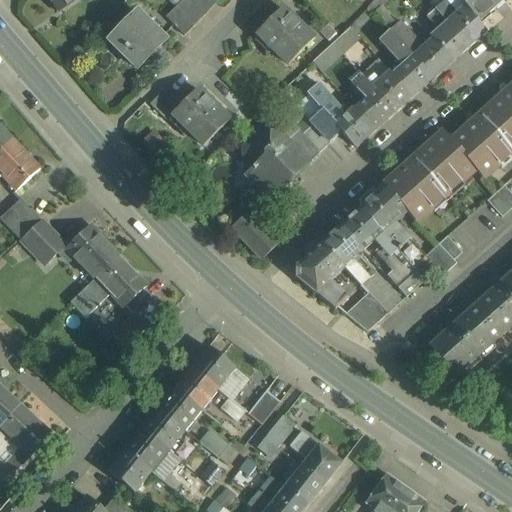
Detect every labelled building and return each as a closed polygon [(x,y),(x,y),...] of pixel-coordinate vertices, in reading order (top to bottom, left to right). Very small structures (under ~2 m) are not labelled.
[(49,0),(52,4),(51,5),(57,13),(58,12),(75,0),(49,0)] [(209,13),(195,0),(184,0),(176,9),(195,27),(209,13)] [(457,0),(466,10),(478,24),(505,0),(457,0)] [(379,8),(374,2),(368,8),(373,14),(379,8)] [(458,18),(444,3),(436,10),(447,24),(449,26),(458,18)] [(195,27),(176,9),(167,18),(185,37),(195,27)] [(314,41),(283,10),(258,35),(289,66),(314,41)] [(447,24),(436,10),(427,18),(439,31),(447,24)] [(458,18),(449,26),(469,48),(486,33),(478,24),(466,10),(458,18)] [(167,41),(138,12),(109,41),(138,70),(167,41)] [(402,33),(390,20),(384,26),(390,32),(396,38),(402,33)] [(439,31),(431,38),(433,40),(453,63),(469,48),(449,26),(447,24),(439,31)] [(349,29),(333,45),(341,54),(357,38),(349,29)] [(423,49),(405,29),(402,33),(396,38),(433,81),(453,63),(433,40),(423,49)] [(396,38),(390,32),(381,40),(400,63),(407,64),(392,76),(412,100),(433,81),(396,38)] [(384,57),(378,61),(387,70),(392,66),(384,57)] [(329,81),(313,64),(309,68),(330,92),(334,88),(329,81)] [(389,73),(379,82),(375,78),(367,84),(374,92),(395,115),(412,100),(392,76),(389,73)] [(367,84),(360,76),(351,84),(365,101),(374,92),(367,84)] [(340,83),(334,77),(329,81),(334,88),(340,83)] [(314,91),(303,79),(298,83),(312,99),(317,95),(314,91)] [(352,94),(341,82),(340,83),(334,88),(345,100),(352,94)] [(323,91),(319,87),(314,91),(317,95),(323,91)] [(167,89),(150,106),(158,114),(175,97),(167,89)] [(184,105),(173,116),(204,148),(229,122),(198,91),(184,105)] [(317,95),(312,99),(321,110),(331,101),(323,91),(317,95)] [(365,101),(353,111),(374,134),(395,115),(374,92),(365,101)] [(511,152),(511,93),(511,92),(481,118),(511,152)] [(175,97),(158,114),(167,122),(173,116),(184,105),(175,97)] [(341,113),(331,101),(321,110),(323,112),(336,127),(342,121),(341,113)] [(374,134),(353,111),(342,121),(336,127),(342,134),(356,150),(374,134)] [(323,112),(309,124),(312,127),(329,146),(342,134),(336,127),(323,112)] [(511,152),(481,118),(452,144),(475,170),(474,170),(482,179),(511,152)] [(312,127),(303,136),(317,152),(320,155),(329,146),(312,127)] [(0,153),(12,142),(0,128),(0,153)] [(261,178),(276,196),(281,191),(281,185),(289,178),(295,179),(295,172),(307,162),(288,142),(280,134),(272,134),(272,130),(262,129),(244,146),(244,162),(249,163),(254,169),(253,170),(261,178)] [(303,136),(299,132),(288,142),(307,162),(317,152),(303,136)] [(444,135),(414,162),(445,196),(474,170),(475,170),(452,144),(444,135)] [(40,171),(12,142),(0,153),(0,174),(17,192),(40,171)] [(445,196),(414,162),(385,188),(406,213),(415,223),(445,196)] [(276,196),(261,178),(243,194),(242,220),(251,215),(252,217),(276,196)] [(511,209),(511,195),(504,187),(496,194),(511,210),(511,209)] [(385,188),(384,188),(379,194),(401,218),(406,213),(385,188)] [(401,218),(379,194),(360,211),(397,251),(397,252),(406,262),(424,282),(434,274),(422,261),(426,258),(394,224),(401,218)] [(511,210),(496,194),(487,202),(502,219),(511,210)] [(20,201),(0,220),(21,242),(41,222),(20,201)] [(397,251),(360,211),(341,227),(363,251),(363,252),(375,242),(381,249),(376,254),(392,273),(393,273),(403,264),(394,254),(397,252),(397,251)] [(251,215),(242,220),(232,230),(262,261),(279,244),(252,217),(251,215)] [(41,222),(21,242),(34,255),(54,236),(41,222)] [(341,227),(322,244),(344,268),(357,257),(363,251),(341,227)] [(90,229),(68,251),(96,280),(118,258),(90,229)] [(54,236),(34,255),(45,267),(65,247),(54,236)] [(462,254),(447,238),(438,246),(439,247),(453,262),(462,254)] [(344,268),(322,244),(296,267),(296,277),(336,310),(346,300),(332,289),(335,285),(331,281),(338,275),(345,269),(344,268)] [(426,258),(422,261),(434,274),(440,280),(456,265),(453,262),(439,247),(426,258)] [(372,274),(357,257),(344,268),(345,269),(361,286),(369,295),(387,316),(401,303),(374,272),(372,274)] [(146,288),(118,258),(96,280),(71,304),(86,320),(110,296),(123,309),(126,307),(146,288)] [(424,282),(406,262),(403,264),(393,273),(392,273),(387,277),(406,299),(424,282)] [(361,286),(345,269),(338,275),(345,283),(343,285),(352,295),(361,286)] [(511,274),(477,306),(505,337),(511,330),(511,274)] [(369,295),(346,316),(368,334),(387,316),(369,295)] [(477,306),(429,349),(457,380),(505,337),(477,306)] [(123,309),(105,327),(114,336),(135,316),(126,307),(123,309)] [(114,336),(113,337),(126,350),(149,328),(136,315),(135,316),(114,336)] [(247,380),(209,349),(192,370),(218,391),(229,400),(230,401),(247,380)] [(218,391),(192,370),(175,390),(202,412),(218,391)] [(0,429),(21,408),(0,388),(0,429)] [(202,412),(175,390),(159,411),(185,432),(202,412)] [(266,392),(248,416),(262,427),(280,404),(266,392)] [(230,401),(229,400),(221,410),(236,422),(244,412),(230,401)] [(50,435),(21,408),(0,429),(0,460),(15,445),(29,458),(50,435)] [(185,432),(159,411),(142,431),(168,452),(185,432)] [(217,424),(202,412),(185,432),(200,445),(211,432),(217,424)] [(282,417),(264,440),(265,440),(277,450),(296,427),(282,417)] [(168,452),(142,431),(125,452),(151,473),(168,452)] [(229,447),(211,432),(200,445),(219,460),(229,447)] [(341,465),(301,433),(289,448),(306,461),(301,468),(324,487),(341,465)] [(277,450),(265,440),(259,448),(273,459),(279,451),(277,450)] [(125,452),(108,473),(134,495),(151,473),(125,452)] [(324,487),(301,468),(284,489),(307,507),(324,487)] [(376,511),(389,511),(405,490),(386,477),(380,485),(380,484),(371,496),(372,497),(366,505),(375,511),(376,511)] [(284,489),(271,478),(254,499),(270,511),(303,511),(307,507),(284,489)] [(236,497),(227,490),(217,502),(226,509),(236,497)] [(405,490),(389,511),(418,511),(424,504),(405,490)] [(102,511),(87,498),(74,511),(102,511)] [(130,511),(115,499),(104,511),(130,511)] [(270,511),(254,499),(249,506),(256,511),(270,511)]
